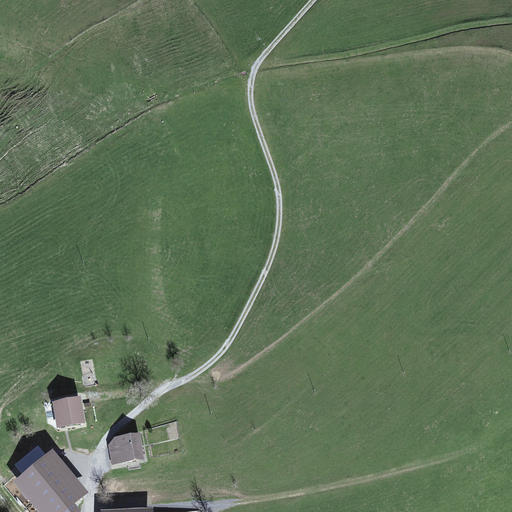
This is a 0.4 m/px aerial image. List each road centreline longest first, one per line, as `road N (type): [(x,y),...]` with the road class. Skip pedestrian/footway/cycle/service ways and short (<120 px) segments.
road 1 (track): [(315,0),(252,75),(281,216),(273,254),(230,341),(107,438),(92,511)]
road 2 (track): [(511,411),(437,462),(241,503),(105,511)]
